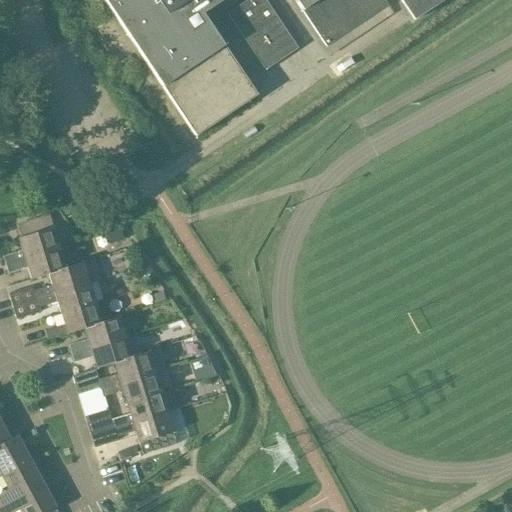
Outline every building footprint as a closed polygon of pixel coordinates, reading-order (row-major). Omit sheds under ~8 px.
[(104,0),(196,136),(257,95),(203,14),(224,0),(294,0),(326,47),(388,6),(384,0),(104,0)] [(265,70),(297,48),(264,0),(247,0),(227,14),(265,70)] [(400,0),(414,20),(444,0),(400,0)] [(4,256),(7,265),(60,248),(50,216),(18,225),(22,238),(20,239),(23,250),(4,256)] [(67,268),(60,248),(7,265),(10,274),(30,268),(33,279),(50,274),(50,273),(67,268)] [(8,294),(12,306),(90,282),(99,279),(93,259),(67,268),(50,273),(50,274),(53,285),(34,290),(32,287),(8,294)] [(58,302),(62,313),(96,302),(90,282),(12,306),(16,320),(40,312),(39,308),(58,302)] [(49,340),(86,329),(102,322),(96,302),(62,313),(65,324),(46,330),(49,340)] [(70,345),(73,353),(126,336),(120,317),(102,322),(86,329),(89,339),(70,345)] [(99,369),(116,363),(133,357),(126,336),(73,353),(76,362),(95,356),(99,369)] [(100,379),(102,388),(156,371),(166,368),(159,348),(133,357),(116,363),(119,373),(100,379)] [(215,377),(212,368),(203,371),(206,380),(215,377)] [(98,380),(95,370),(72,377),(75,387),(98,380)] [(124,391),(127,402),(162,391),(156,371),(102,388),(105,397),(124,391)] [(172,388),(162,391),(127,402),(131,414),(112,419),(115,428),(169,411),(178,408),(172,388)] [(87,424),(110,417),(105,400),(82,407),(87,424)] [(179,444),(169,411),(115,428),(117,436),(136,431),(143,454),(179,444)] [(0,447),(11,441),(0,421),(0,447)] [(0,471),(2,476),(31,461),(18,437),(11,441),(0,447),(0,471)] [(0,495),(0,507),(43,484),(31,461),(2,476),(10,490),(0,495)] [(46,511),(56,507),(43,484),(0,507),(0,511),(13,511),(20,509),(21,511),(46,511)]
